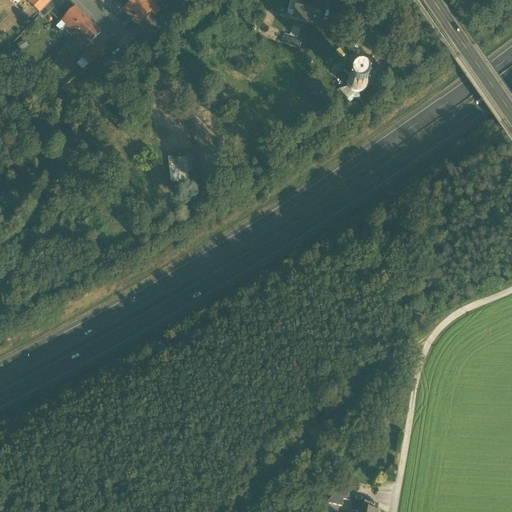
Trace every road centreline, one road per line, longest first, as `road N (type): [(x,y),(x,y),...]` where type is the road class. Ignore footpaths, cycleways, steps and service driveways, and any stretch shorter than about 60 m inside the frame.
road 1 (motorway): [(511,52),(211,255),(0,372)]
road 2 (motorway): [(0,398),(283,239),(511,79)]
road 3 (track): [(427,337),(335,420),(252,511)]
road 4 (secondary): [(511,114),(430,0)]
